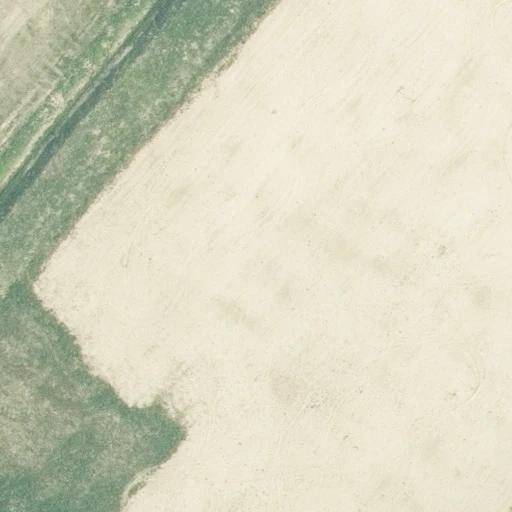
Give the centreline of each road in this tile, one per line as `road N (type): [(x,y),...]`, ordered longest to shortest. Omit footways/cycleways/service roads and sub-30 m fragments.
road 1 (residential): [(10,6),(263,209),(494,411),(409,511)]
road 2 (residential): [(186,0),(511,279)]
